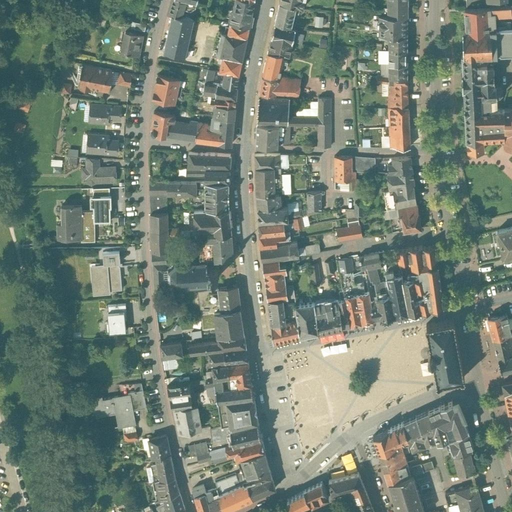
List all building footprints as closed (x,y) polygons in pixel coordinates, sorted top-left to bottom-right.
[(189,0),(171,0),(167,13),(172,14),(182,16),(184,8),(191,10),(195,7),(197,1),(196,2),(189,0)] [(254,0),(235,0),(233,10),(252,14),(254,0)] [(388,0),(388,15),(407,15),(407,3),(408,3),(407,3),(407,0),(388,0)] [(296,6),(280,2),(275,22),(291,26),(296,6)] [(511,109),(504,109),(504,108),(498,108),(498,105),(497,105),(497,98),(498,97),(497,96),(497,95),(499,95),(502,93),(503,92),(502,92),(502,88),(502,87),(501,87),(499,85),(496,85),(496,84),(498,83),(497,82),(495,84),(494,84),(493,54),(497,54),(497,53),(499,51),(499,46),(497,44),(496,38),(498,36),(498,31),(496,29),(496,28),(495,16),(495,15),(511,14),(511,5),(490,6),(467,7),(465,7),(466,29),(462,30),(463,54),(462,54),(462,56),(463,73),(462,73),(462,89),(464,89),(464,105),(464,112),(465,112),(466,140),(467,140),(468,150),(484,149),(483,139),(504,138),(504,145),(511,145),(511,106),(511,109)] [(233,10),(232,10),(230,22),(250,26),(252,14),(233,10)] [(182,16),(172,14),(163,50),(185,55),(193,18),(182,16)] [(315,25),(322,25),(323,15),(315,14),(315,25)] [(407,15),(388,15),(379,15),(379,35),(389,36),(407,36),(407,15)] [(146,22),(136,20),(134,27),(145,29),(146,22)] [(248,37),(250,26),(230,22),(228,32),(248,37)] [(291,26),(275,22),(268,51),(284,52),(284,53),(289,55),(296,27),(291,26)] [(511,27),(496,28),(496,29),(498,31),(498,36),(496,38),(497,44),(499,46),(499,51),(497,53),(500,53),(500,54),(511,53),(511,27)] [(143,33),(126,29),(126,30),(122,50),(122,51),(129,52),(139,53),(143,33)] [(228,32),(222,31),(217,54),(223,55),(243,59),(248,37),(228,32)] [(407,36),(389,36),(389,49),(407,49),(407,36)] [(407,49),(389,49),(389,76),(407,76),(407,49)] [(268,51),(263,73),(279,75),(289,76),(289,70),(280,69),(281,64),(286,66),(287,61),(282,59),(284,53),(284,52),(268,51)] [(224,71),(239,73),(243,59),(223,55),(220,70),(224,71)] [(114,68),(82,62),(82,64),(79,65),(78,70),(81,70),(78,84),(80,84),(79,89),(90,91),(91,86),(92,86),(92,87),(94,87),(109,89),(111,80),(118,81),(120,71),(113,70),(114,68)] [(215,69),(208,68),(206,78),(208,79),(213,80),(215,69)] [(132,72),(120,69),(120,71),(118,81),(131,84),(132,72)] [(224,71),(222,81),(226,81),(226,84),(237,86),(239,73),(224,71)] [(179,77),(158,73),(156,80),(157,80),(156,84),(177,89),(178,85),(179,77)] [(289,76),(279,75),(278,79),(262,76),(259,93),(261,93),(288,95),(297,95),(298,95),(301,77),(289,76)] [(389,76),(377,75),(377,82),(389,83),(389,76)] [(407,76),(389,76),(389,83),(388,107),(408,106),(407,76)] [(208,81),(205,81),(203,91),(203,93),(211,94),(236,98),(237,86),(226,84),(226,81),(222,81),(222,84),(208,81)] [(71,84),(63,83),(62,91),(70,92),(71,84)] [(177,89),(156,84),(155,89),(154,89),(153,96),(174,101),(176,93),(177,89)] [(288,95),(261,93),(261,95),(259,94),(257,119),(287,120),(287,124),(288,124),(289,124),(318,125),(319,122),(319,116),(318,116),(289,115),(290,96),(288,96),(288,95)] [(236,98),(211,94),(210,102),(215,103),(235,105),(236,98)] [(331,96),(318,96),(318,116),(319,116),(319,122),(331,122),(331,96)] [(121,104),(91,102),(90,120),(110,121),(110,117),(120,117),(121,104)] [(208,102),(201,102),(200,108),(214,109),(214,115),(234,118),(235,105),(215,103),(210,102),(208,102)] [(388,107),(389,127),(409,126),(408,106),(388,107)] [(175,112),(154,109),(151,129),(153,131),(166,133),(169,119),(174,119),(175,112)] [(214,115),(212,114),(212,123),(210,123),(210,122),(198,120),(195,138),(232,143),(234,118),(214,115)] [(174,119),(169,119),(166,133),(195,138),(198,120),(190,119),(189,122),(174,119)] [(287,124),(257,122),(255,145),(277,145),(277,142),(289,142),(289,124),(288,124),(287,124)] [(331,122),(319,122),(318,125),(318,146),(330,146),(331,122)] [(409,126),(389,127),(390,147),(410,146),(409,126)] [(109,133),(89,132),(87,149),(117,152),(118,138),(108,138),(109,133)] [(231,153),(193,151),(192,161),(188,161),(188,165),(230,167),(231,153)] [(280,153),(255,154),(255,175),(274,174),(281,174),(281,166),(280,163),(280,153)] [(99,156),(87,156),(87,166),(99,165),(99,156)] [(352,156),(334,156),(335,177),(356,178),(356,171),(352,171),(352,156)] [(375,159),(356,158),(356,156),(352,156),(352,171),(356,171),(375,173),(375,159)] [(411,157),(392,158),(392,164),(388,164),(389,173),(413,171),(411,157)] [(99,165),(87,166),(87,173),(86,175),(86,178),(88,180),(90,181),(93,181),(95,180),(116,179),(115,164),(99,165)] [(230,167),(187,166),(186,173),(198,174),(205,172),(205,179),(205,180),(229,180),(230,167)] [(389,173),(387,174),(389,190),(384,191),(387,209),(395,208),(417,203),(413,171),(389,173)] [(274,174),(255,175),(256,195),(279,193),(281,193),(281,183),(284,183),(284,181),(281,181),(281,180),(278,181),(278,178),(274,179),(274,174)] [(356,178),(335,177),(335,188),(356,189),(356,178)] [(167,178),(149,178),(150,192),(167,192),(167,178)] [(196,179),(167,178),(167,192),(191,192),(196,192),(196,179)] [(229,180),(205,180),(205,179),(196,179),(196,192),(191,192),(191,194),(190,194),(190,205),(205,204),(206,208),(229,207),(229,180)] [(93,208),(82,209),(83,236),(82,236),(82,238),(95,238),(95,237),(94,237),(94,218),(108,218),(107,191),(93,192),(93,208)] [(321,191),(307,192),(307,215),(309,214),(309,213),(321,211),(321,191)] [(167,192),(150,192),(150,210),(166,210),(167,192)] [(279,193),(256,195),(257,208),(280,207),(279,193)] [(82,202),(61,203),(62,221),(57,221),(58,237),(82,236),(83,236),(82,209),(82,202)] [(363,203),(355,202),(355,216),(357,216),(363,215),(363,203)] [(417,204),(388,210),(390,218),(399,216),(399,215),(401,215),(404,231),(421,228),(419,212),(417,204)] [(280,207),(257,208),(258,221),(288,219),(288,213),(287,206),(280,207)] [(206,208),(194,208),(195,229),(214,227),(215,232),(231,231),(229,207),(206,208)] [(302,208),(291,211),(290,213),(288,213),(288,219),(301,216),(303,215),(302,208)] [(166,210),(150,210),(151,236),(168,236),(168,226),(168,210),(166,210)] [(288,219),(258,221),(259,234),(285,232),(286,231),(284,223),(293,221),(295,228),(304,226),(301,216),(288,219)] [(354,225),(359,224),(357,216),(355,216),(347,218),(348,226),(354,225)] [(359,224),(354,225),(356,237),(362,236),(360,224),(359,224)] [(179,226),(168,226),(168,236),(179,235),(179,226)] [(285,232),(259,234),(260,245),(277,243),(277,237),(282,237),(282,239),(291,238),(291,236),(306,233),(304,226),(295,228),(289,229),(289,230),(286,231),(285,232)] [(511,226),(497,230),(503,258),(511,256),(511,226)] [(342,227),(336,228),(338,240),(344,239),(342,227)] [(215,232),(201,233),(201,234),(199,234),(200,259),(215,258),(234,257),(231,231),(215,232)] [(168,236),(151,236),(151,248),(169,248),(168,236)] [(277,243),(260,245),(262,259),(283,257),(289,256),(289,255),(296,254),(299,254),(297,239),(290,240),(290,241),(283,243),(277,243)] [(319,243),(305,245),(306,253),(309,252),(309,253),(320,251),(319,243)] [(409,248),(411,260),(412,268),(418,267),(420,277),(413,278),(414,278),(416,289),(423,288),(423,293),(424,293),(425,298),(419,299),(422,310),(431,309),(444,305),(435,245),(423,247),(422,245),(409,248)] [(119,248),(103,249),(104,261),(119,260),(120,260),(119,248)] [(411,260),(409,248),(397,249),(399,262),(411,260)] [(166,251),(152,251),(152,262),(166,261),(166,251)] [(385,280),(379,281),(376,266),(381,264),(379,251),(364,254),(367,267),(370,280),(372,280),(373,282),(374,282),(377,300),(380,318),(394,315),(391,295),(387,281),(385,281),(385,280)] [(364,254),(359,255),(361,268),(365,268),(367,267),(364,254)] [(283,257),(262,259),(264,274),(264,273),(268,299),(288,297),(295,296),(293,283),(286,284),(286,280),(292,279),(290,262),(283,263),(283,257)] [(351,257),(338,259),(340,271),(352,269),(351,257)] [(119,260),(104,261),(104,265),(97,265),(98,280),(95,280),(96,291),(111,290),(110,288),(122,287),(120,263),(119,263),(119,260)] [(181,262),(177,262),(177,261),(175,262),(176,262),(169,269),(168,268),(167,269),(168,270),(169,279),(168,280),(169,281),(170,280),(177,286),(177,287),(178,287),(179,286),(183,286),(183,287),(184,286),(189,285),(189,286),(190,286),(190,285),(194,285),(195,286),(196,286),(196,285),(200,285),(202,285),(207,284),(207,285),(209,285),(208,276),(209,276),(209,277),(218,276),(218,274),(219,274),(218,269),(218,267),(209,268),(207,268),(207,260),(205,260),(206,260),(200,261),(200,260),(199,260),(199,261),(195,261),(195,260),(193,260),(193,261),(189,261),(187,261),(183,262),(183,261),(181,261),(181,262)] [(331,260),(325,261),(327,273),(333,272),(331,260)] [(406,261),(399,263),(401,271),(407,270),(407,269),(406,261)] [(318,262),(310,263),(312,281),(320,280),(318,262)] [(161,268),(154,268),(155,290),(162,290),(164,288),(163,270),(161,268)] [(352,269),(340,271),(342,287),(343,287),(343,289),(344,295),(350,324),(373,319),(371,301),(369,291),(356,293),(352,269)] [(412,270),(401,272),(402,274),(402,275),(402,280),(402,281),(409,313),(422,310),(419,299),(416,289),(414,278),(413,278),(412,270)] [(402,274),(386,277),(387,281),(391,295),(394,315),(409,313),(402,281),(402,280),(402,275),(402,274)] [(219,286),(198,289),(201,312),(240,307),(237,284),(219,286)] [(344,295),(343,289),(339,290),(340,298),(338,299),(343,326),(350,324),(344,295)] [(328,292),(322,293),(324,303),(315,305),(318,330),(343,326),(338,299),(330,301),(330,302),(328,292)] [(179,295),(171,296),(174,314),(181,313),(179,295)] [(288,297),(268,299),(271,323),(273,341),(300,335),(295,304),(296,304),(296,303),(289,304),(288,297)] [(125,300),(108,301),(110,328),(127,327),(125,300)] [(377,300),(371,301),(373,319),(380,318),(377,300)] [(296,304),(295,304),(300,335),(318,331),(318,330),(315,305),(315,301),(296,304)] [(240,307),(201,312),(203,327),(216,325),(218,334),(244,331),(240,307)] [(506,312),(488,316),(489,323),(493,338),(511,333),(508,319),(506,312)] [(453,319),(426,324),(431,348),(430,348),(428,351),(428,353),(429,355),(432,357),(437,381),(464,376),(453,319)] [(244,331),(218,334),(219,340),(217,341),(214,339),(189,342),(190,351),(208,349),(246,345),(244,331)] [(511,333),(493,338),(498,358),(511,354),(511,333)] [(181,339),(160,341),(162,355),(182,352),(181,339)] [(246,345),(208,349),(210,362),(248,358),(246,345)] [(511,354),(498,358),(501,370),(511,367),(511,354)] [(248,360),(213,363),(214,369),(207,370),(207,374),(209,373),(210,378),(215,377),(214,376),(229,374),(229,380),(229,385),(252,383),(248,360)] [(210,378),(206,378),(207,386),(207,393),(216,391),(217,400),(254,395),(252,383),(229,386),(229,385),(229,380),(224,380),(224,376),(210,378)] [(189,379),(167,382),(172,405),(174,405),(192,403),(189,379)] [(203,388),(194,390),(193,379),(189,379),(192,403),(197,402),(218,400),(217,400),(216,391),(207,393),(207,386),(205,386),(204,386),(204,387),(203,387),(203,388)] [(511,380),(502,382),(504,394),(511,392),(511,380)] [(129,392),(103,397),(102,394),(92,395),(96,414),(120,410),(122,423),(135,420),(132,408),(146,405),(143,387),(128,390),(129,392)] [(254,396),(217,400),(221,425),(229,424),(230,427),(258,421),(254,396)] [(459,403),(457,398),(453,400),(452,400),(440,405),(428,410),(435,433),(434,433),(437,440),(448,437),(449,439),(448,439),(452,451),(454,455),(469,450),(472,449),(472,448),(471,446),(473,446),(469,432),(467,433),(466,429),(468,428),(463,417),(465,416),(464,415),(465,414),(460,403),(459,403)] [(192,403),(174,405),(179,430),(199,426),(196,409),(198,408),(197,402),(192,403)] [(435,433),(428,410),(416,416),(426,444),(437,440),(434,433),(435,433)] [(159,412),(148,414),(150,421),(161,419),(159,412)] [(416,416),(403,422),(408,437),(410,444),(412,448),(426,444),(416,416)] [(369,428),(370,432),(388,423),(386,419),(369,428)] [(230,427),(229,427),(231,437),(233,444),(262,437),(258,421),(230,427)] [(390,428),(374,436),(380,453),(408,445),(410,444),(408,437),(403,422),(390,428)] [(221,425),(210,427),(212,440),(231,437),(229,427),(230,427),(229,424),(221,425)] [(136,428),(124,430),(125,438),(138,436),(136,428)] [(166,432),(149,436),(152,454),(155,453),(156,453),(156,454),(170,450),(166,432)] [(262,437),(233,444),(225,446),(227,453),(232,451),(232,449),(240,447),(243,456),(265,449),(262,437)] [(206,439),(188,443),(190,454),(208,450),(206,439)] [(408,445),(380,453),(384,469),(407,462),(404,452),(410,450),(408,445)] [(225,446),(209,450),(211,457),(227,453),(225,446)] [(243,456),(237,458),(243,476),(253,472),(269,467),(265,449),(243,456)] [(170,450),(156,454),(156,453),(155,453),(157,462),(151,463),(154,478),(155,478),(175,474),(171,450),(170,450)] [(209,450),(197,453),(198,461),(211,458),(211,457),(209,450)] [(469,450),(454,455),(459,474),(475,470),(473,462),(472,462),(469,450)] [(431,460),(421,463),(421,464),(424,471),(434,468),(431,460)] [(407,462),(384,469),(388,481),(411,474),(409,468),(407,462)] [(421,464),(409,468),(411,474),(411,475),(413,474),(424,471),(421,464)] [(269,467),(253,472),(254,476),(256,480),(272,475),(269,467)] [(236,471),(215,478),(219,492),(236,485),(234,479),(238,478),(236,471)] [(358,472),(329,479),(332,493),(347,489),(354,487),(363,484),(358,472)] [(175,474),(155,478),(159,497),(164,495),(180,489),(175,474)] [(424,511),(413,474),(411,475),(411,474),(388,481),(397,511),(424,511)] [(272,475),(256,480),(254,476),(242,480),(243,482),(244,484),(247,483),(253,497),(275,487),(272,475)] [(382,475),(375,477),(380,492),(387,489),(382,475)] [(322,481),(304,490),(310,501),(312,505),(329,497),(326,492),(327,491),(322,481)] [(204,482),(192,486),(194,493),(205,490),(206,489),(204,482)] [(236,485),(219,492),(220,494),(218,494),(223,510),(253,497),(247,483),(244,484),(243,482),(236,485)] [(363,484),(354,487),(359,499),(368,495),(363,484)] [(477,484),(445,493),(449,511),(459,511),(482,505),(477,484)] [(359,499),(354,487),(347,489),(349,494),(352,493),(354,501),(359,499)] [(213,496),(211,488),(206,489),(205,490),(212,511),(218,511),(223,510),(218,494),(213,496)] [(180,489),(164,495),(170,511),(171,511),(184,506),(185,506),(180,489)] [(212,511),(205,490),(194,493),(199,511),(212,511)] [(304,490),(287,499),(291,509),(310,501),(304,490)] [(359,499),(354,501),(358,511),(373,511),(374,511),(368,495),(359,499)] [(164,500),(156,504),(159,511),(169,511),(166,505),(164,500)]
